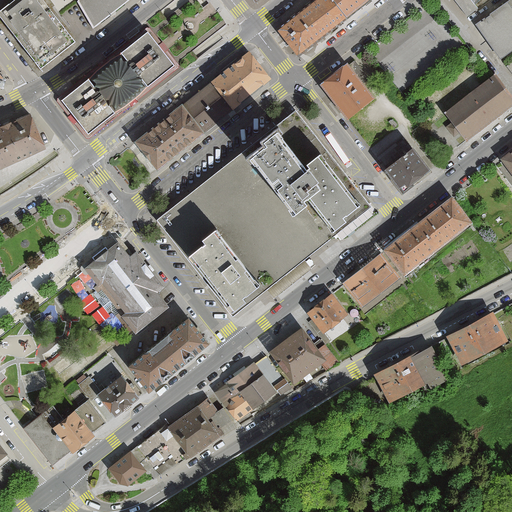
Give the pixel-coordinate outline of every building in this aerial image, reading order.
[(3,0),(0,3),(0,27),(38,77),(49,70),(70,54),(80,45),(80,43),(51,8),(54,5),(49,0),(3,0)] [(77,0),(78,1),(93,28),(128,0),(77,0)] [(294,17),(279,29),(299,55),(333,28),(345,18),(330,0),(315,0),(310,5),(294,17)] [(330,0),(345,18),(367,2),(368,0),(330,0)] [(475,4),(471,0),(454,0),(467,17),(478,9),(475,4)] [(511,0),(509,0),(507,2),(475,26),(501,60),(511,52),(511,0)] [(179,65),(149,28),(147,28),(58,98),(57,101),(86,138),(89,138),(178,67),(179,65)] [(217,78),(212,83),(233,109),(270,80),(248,54),(230,68),(217,78)] [(349,67),(348,65),(322,85),(348,119),(374,99),(362,84),(369,79),(356,62),(352,65),(349,67)] [(511,95),(496,75),(445,114),(452,122),(446,127),(454,137),(460,133),(466,141),(510,107),(511,105),(511,95)] [(189,100),(181,106),(202,133),(211,126),(228,113),(233,109),(212,83),(189,100)] [(181,106),(135,143),(145,157),(156,170),(202,133),(181,106)] [(174,207),(156,220),(232,316),(267,289),(273,297),(310,268),(304,260),(337,234),(341,240),(373,215),(368,210),(370,208),(294,112),(287,118),(260,139),(252,145),(174,207)] [(30,114),(0,126),(0,168),(46,149),(30,114)] [(405,139),(379,159),(385,168),(411,148),(405,139)] [(412,149),(386,169),(389,172),(401,189),(402,189),(403,189),(404,188),(405,189),(428,172),(427,171),(427,170),(427,169),(412,149)] [(402,238),(386,251),(404,274),(470,223),(451,200),(435,213),(419,226),(402,238)] [(96,261),(85,270),(98,286),(102,283),(126,313),(122,317),(135,334),(169,307),(164,300),(158,293),(165,287),(150,269),(136,251),(129,256),(119,243),(109,251),(106,248),(99,252),(93,258),(96,261)] [(363,270),(345,284),(362,306),(399,278),(381,256),(363,270)] [(331,295),(308,313),(313,319),(324,333),(347,315),(339,305),(331,295)] [(449,338),(462,365),(506,342),(492,316),(471,327),(449,338)] [(207,344),(188,319),(128,367),(147,391),(166,376),(189,358),(207,344)] [(324,333),(313,319),(309,322),(325,344),(330,340),(324,333)] [(302,330),(271,354),(294,385),(321,364),(326,370),(337,362),(324,345),(320,340),(313,345),(302,330)] [(430,390),(450,380),(438,358),(433,347),(413,358),(394,368),(375,378),(389,403),(427,383),(430,390)] [(266,357),(255,365),(262,374),(273,388),(274,387),(283,380),(266,357)] [(228,385),(217,393),(224,403),(238,421),(253,410),(276,393),(273,388),(262,374),(255,365),(228,385)] [(98,395),(101,393),(88,377),(79,385),(91,401),(98,395)] [(137,397),(121,377),(101,393),(98,395),(114,416),(137,397)] [(389,403),(375,378),(351,391),(365,416),(389,403)] [(283,380),(274,387),(280,395),(291,388),(284,379),(283,380)] [(197,406),(167,427),(183,450),(188,457),(219,436),(223,433),(220,428),(231,420),(223,409),(219,412),(209,397),(197,406)] [(62,420),(53,427),(70,450),(75,446),(92,433),(105,423),(88,400),(75,410),(62,420)] [(52,406),(23,429),(51,465),(70,450),(53,427),(62,420),(52,406)] [(166,426),(139,447),(147,458),(156,470),(172,458),(183,450),(167,427),(166,426)] [(139,447),(132,452),(140,463),(147,458),(139,447)] [(132,452),(108,470),(120,485),(128,487),(147,472),(140,463),(132,452)] [(8,456),(0,461),(0,467),(11,460),(8,456)] [(147,458),(140,463),(147,472),(149,475),(156,470),(147,458)]
